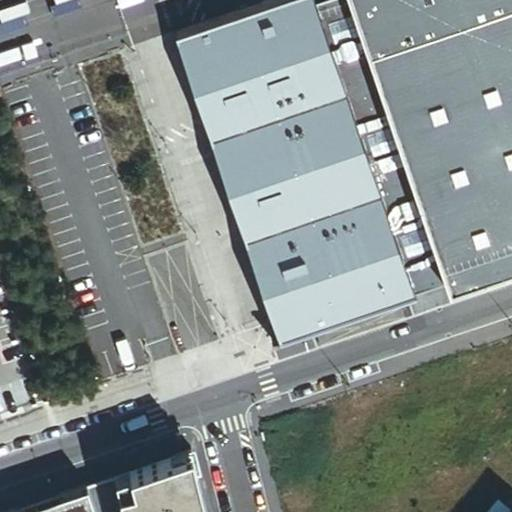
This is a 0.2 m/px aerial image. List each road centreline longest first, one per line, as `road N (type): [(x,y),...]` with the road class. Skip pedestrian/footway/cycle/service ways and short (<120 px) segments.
road 1 (residential): [(211,398),(511,298)]
road 2 (unknown): [(140,0),(227,300)]
road 3 (residential): [(0,474),(211,398)]
